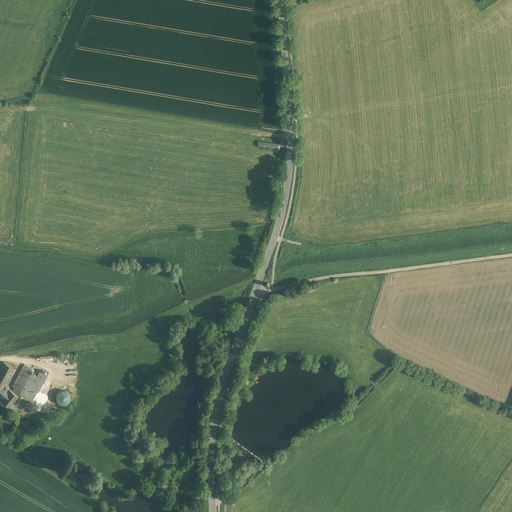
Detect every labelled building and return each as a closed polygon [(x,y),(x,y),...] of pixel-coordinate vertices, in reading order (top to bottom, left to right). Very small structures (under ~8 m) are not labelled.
[(14,368),(4,361),(3,361),(3,362),(1,365),(0,367),(0,380),(5,385),(7,381),(9,377),(10,377),(10,376),(12,373),(12,372),(14,368),(15,368),(14,368)] [(24,364),(12,386),(14,387),(12,391),(18,395),(19,393),(31,372),(30,372),(32,369),(24,364)] [(37,376),(28,397),(34,400),(38,392),(48,374),(40,370),(37,376)] [(31,372),(19,393),(28,397),(37,376),(31,372)] [(0,380),(0,398),(1,400),(10,389),(5,385),(0,380)] [(12,391),(10,389),(1,400),(9,406),(18,395),(12,391)] [(70,401),(71,398),(70,395),(68,393),(66,391),(63,391),(61,391),(58,393),(57,395),(56,398),(57,401),(58,403),(61,405),(63,405),(66,405),(69,403),(70,401)] [(45,395),(38,392),(34,400),(36,402),(33,410),(38,412),(45,395)]
